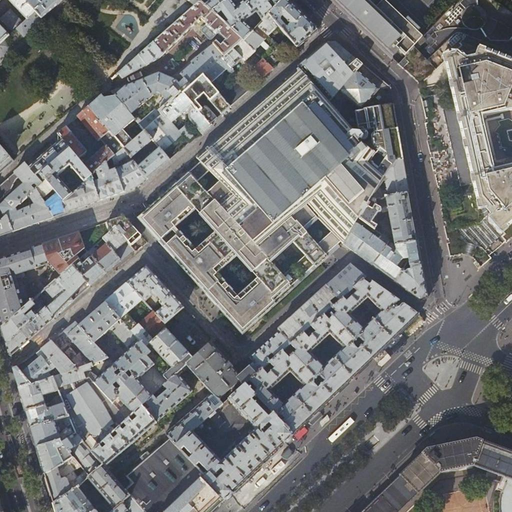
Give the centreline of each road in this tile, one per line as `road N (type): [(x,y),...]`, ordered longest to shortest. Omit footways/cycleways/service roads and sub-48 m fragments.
road 1 (residential): [(0,364),(146,249),(238,357),(352,257),(450,336)]
road 2 (residential): [(0,241),(140,194),(334,23)]
road 3 (residential): [(450,336),(401,87),(334,23)]
road 4 (primary): [(403,369),(257,511)]
road 5 (primary): [(331,511),(441,410)]
